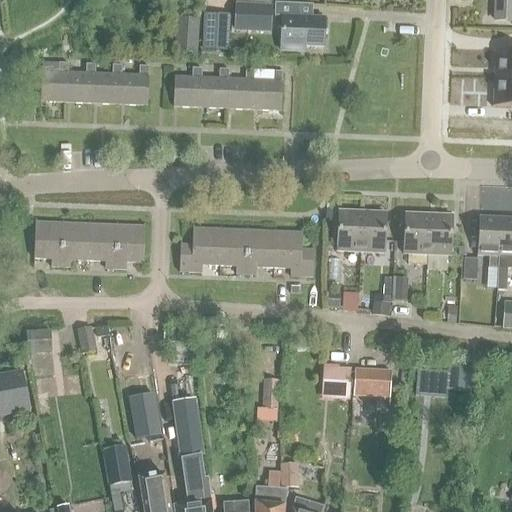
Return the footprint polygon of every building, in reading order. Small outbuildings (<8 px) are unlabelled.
[(511,0),(495,0),(495,22),(508,22),(508,27),(511,27),(511,0)] [(272,5),(235,3),(233,32),(271,34),(272,5)] [(281,18),(312,19),(312,5),(275,4),(274,18),(281,18)] [(228,52),(229,30),(230,15),(204,14),(201,50),(228,52)] [(281,18),(280,51),(282,52),(305,52),(305,47),(322,48),(323,19),(312,19),(281,18)] [(199,21),(175,19),(173,53),(197,54),(199,21)] [(494,52),(492,79),(497,79),(511,79),(511,51),(494,51),(494,52)] [(66,104),(67,74),(68,64),(58,64),(58,74),(40,74),(39,103),(66,104)] [(93,105),(94,75),(95,65),(85,65),(85,75),(67,74),(66,104),(93,105)] [(119,106),(121,77),(121,67),(112,66),(111,76),(94,75),(93,105),(119,106)] [(148,78),(147,78),(148,68),(138,67),(138,77),(121,77),(119,106),(146,107),(148,78)] [(200,109),(201,80),(201,70),(192,70),(191,80),(173,79),(172,108),(200,109)] [(226,110),(227,81),(228,71),(218,70),(218,81),(201,80),(200,109),(226,110)] [(253,111),(254,82),(254,72),(245,71),(244,82),(227,81),(226,110),(253,111)] [(280,112),(281,83),(281,73),(271,73),(271,83),(254,82),(253,111),(280,112)] [(491,107),(491,108),(511,108),(511,79),(497,79),(492,79),(491,107)] [(389,198),(344,197),(343,210),(388,212),(389,198)] [(360,254),(361,214),(338,213),(336,253),(360,254)] [(383,255),(385,215),(361,214),(360,254),(383,255)] [(428,216),(415,216),(405,215),(403,256),(426,257),(428,216)] [(428,216),(426,257),(449,258),(451,217),(428,216)] [(497,270),(499,220),(478,219),(477,257),(488,258),(488,270),(497,270)] [(511,270),(511,220),(499,220),(497,270),(496,292),(506,293),(507,270),(511,270)] [(60,269),(62,222),(34,221),(33,260),(51,261),(50,268),(60,269)] [(88,262),(89,223),(62,222),(60,269),(70,269),(71,262),(88,262)] [(115,271),(116,224),(89,223),(88,262),(105,263),(105,270),(115,271)] [(143,264),(144,225),(116,224),(115,271),(125,271),(125,264),(143,264)] [(218,267),(220,228),(192,227),(191,247),(180,247),(181,244),(179,244),(178,273),(201,274),(201,267),(218,267)] [(245,276),(247,229),(220,228),(218,267),(235,268),(235,276),(245,276)] [(272,270),(274,230),(247,229),(245,276),(255,276),(255,269),(272,270)] [(312,278),(313,250),(312,249),(312,252),(301,252),(302,231),(274,230),(272,270),(290,270),(289,278),(312,278)] [(462,281),(476,282),(477,260),(463,259),(462,281)] [(393,301),(406,302),(407,279),(394,279),(393,301)] [(290,295),(299,296),(299,287),(290,287),(290,295)] [(340,294),(327,293),(326,309),(339,309),(340,294)] [(356,311),(369,312),(371,296),(358,294),(356,311)] [(390,304),(373,302),(371,316),(388,318),(390,304)] [(511,302),(503,302),(501,330),(511,331),(511,302)] [(447,322),(455,322),(456,308),(448,307),(447,322)] [(97,335),(108,333),(107,323),(95,325),(97,335)] [(96,352),(91,328),(76,331),(81,355),(96,352)] [(188,345),(189,332),(163,331),(161,344),(188,345)] [(27,353),(51,352),(50,332),(25,334),(27,353)] [(320,400),(349,401),(351,368),(322,366),(320,400)] [(353,371),(352,397),(388,399),(389,373),(353,371)] [(430,399),(432,372),(417,371),(415,397),(430,399)] [(22,373),(0,376),(0,417),(30,412),(22,373)] [(278,381),(262,381),(261,410),(277,411),(278,381)] [(153,396),(129,400),(136,440),(160,436),(153,396)] [(171,405),(179,461),(199,457),(203,457),(195,402),(171,405)] [(280,436),(291,437),(291,428),(281,427),(280,436)] [(122,511),(117,487),(131,484),(125,447),(123,447),(122,442),(111,444),(108,430),(98,432),(111,509),(111,511),(122,511)] [(199,457),(179,461),(186,507),(173,508),(173,511),(209,511),(209,505),(206,480),(203,480),(199,457)] [(298,489),(297,465),(280,465),(280,489),(298,489)] [(282,511),(283,510),(286,491),(286,490),(279,489),(279,474),(268,473),(267,489),(255,488),(254,504),(253,504),(253,511),(282,511)] [(142,511),(168,511),(162,477),(137,481),(142,511)] [(294,499),(290,511),(321,511),(322,508),(294,499)] [(247,511),(247,503),(222,505),(222,511),(247,511)]
